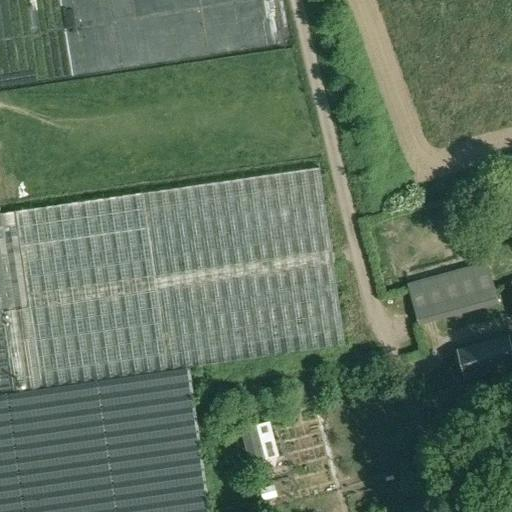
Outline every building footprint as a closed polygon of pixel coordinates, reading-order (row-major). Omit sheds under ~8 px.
[(323,169),(0,213),(0,511),(209,511),(189,368),(346,345),(331,229),(323,169)] [(441,279),(450,313),(496,301),(487,266),(441,279)] [(511,365),(511,345),(509,336),(458,350),(466,379),(511,365)] [(241,420),(264,507),(352,483),(329,397),(241,420)] [(387,464),(394,482),(415,473),(408,456),(387,464)]
